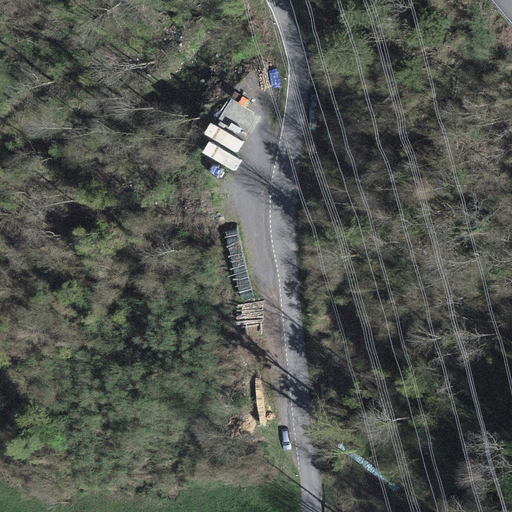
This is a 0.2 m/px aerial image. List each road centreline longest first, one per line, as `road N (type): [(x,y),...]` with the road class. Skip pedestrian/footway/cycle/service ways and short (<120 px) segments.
road 1 (trunk): [(0,47),(326,511)]
road 2 (unclassified): [(314,511),(284,248),(298,72),(276,0)]
